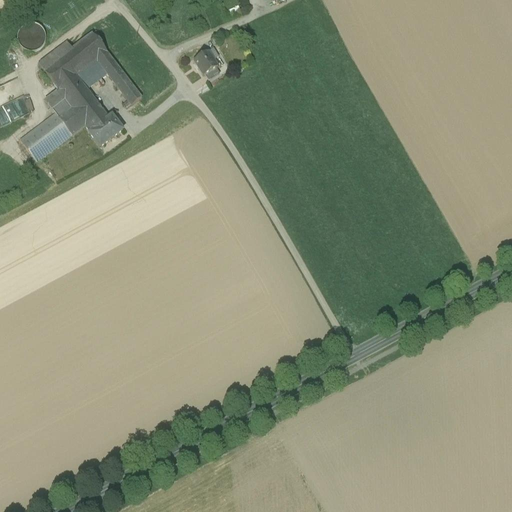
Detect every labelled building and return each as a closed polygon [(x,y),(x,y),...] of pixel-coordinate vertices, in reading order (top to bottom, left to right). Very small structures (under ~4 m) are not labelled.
[(37,26),(32,25),(28,25),(24,27),(20,30),(18,34),(17,38),(17,43),(19,47),(22,50),(25,53),(30,54),(35,53),(39,51),(43,48),(45,43),(45,38),(44,33),(41,29),(37,26)] [(92,36),(42,73),(57,93),(58,93),(76,79),(107,56),(92,36)] [(218,70),(209,55),(195,64),(204,78),(206,77),(216,71),(218,70)] [(216,71),(206,77),(210,83),(220,77),(216,71)] [(104,114),(76,79),(58,93),(57,93),(44,103),(54,116),(71,138),(84,128),(104,114)] [(0,127),(37,112),(30,95),(25,96),(19,82),(0,89),(0,127)] [(104,114),(84,128),(89,134),(88,135),(99,149),(122,132),(111,118),(108,120),(104,114)] [(54,116),(19,143),(36,165),(71,138),(54,116)]
